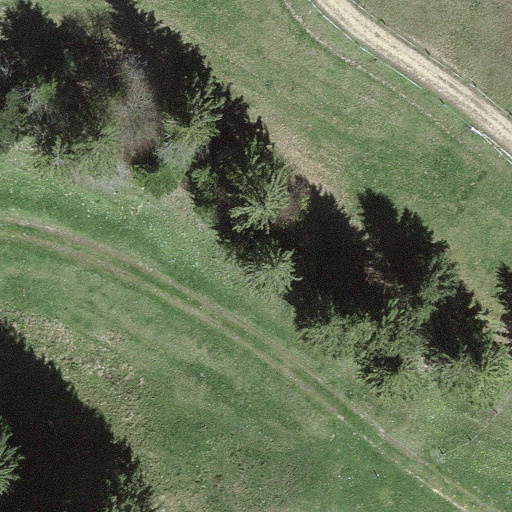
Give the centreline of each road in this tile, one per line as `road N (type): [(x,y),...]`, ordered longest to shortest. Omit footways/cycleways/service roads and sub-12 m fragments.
road 1 (track): [(0,218),(35,220),(104,246),(223,308),(488,511)]
road 2 (track): [(511,137),(366,37),(327,0)]
